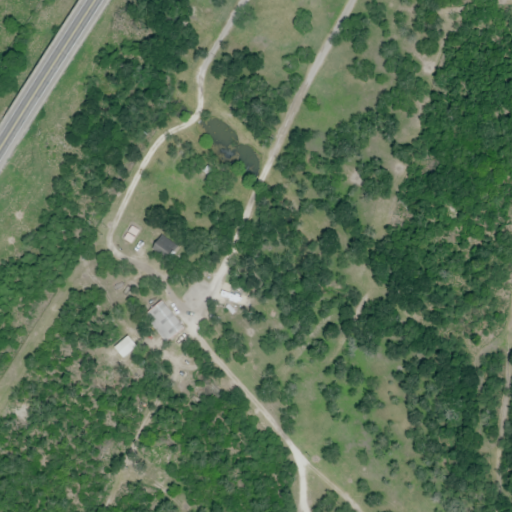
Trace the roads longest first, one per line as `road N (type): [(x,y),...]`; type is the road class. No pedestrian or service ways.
road 1 (track): [(195,317),(197,339),(355,511)]
road 2 (track): [(104,511),(197,339)]
road 3 (primary): [(0,149),(98,0)]
